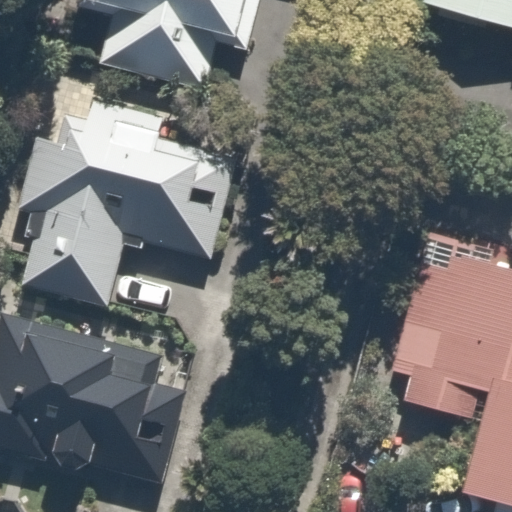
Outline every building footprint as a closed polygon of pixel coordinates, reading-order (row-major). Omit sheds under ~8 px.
[(260,43),(271,0),(97,0),(129,8),(116,57),(230,88),(243,39),(260,43)] [(511,0),(436,0),(434,14),(511,32),(511,0)] [(99,130),(60,117),(52,140),(42,136),(11,231),(42,241),(23,297),(124,330),(153,239),(216,260),(249,159),(104,112),(99,130)] [(448,272),(423,266),(395,367),(413,372),(405,401),(470,419),(478,391),(491,395),(464,493),(511,506),(511,266),(454,251),(448,272)] [(230,378),(0,306),(0,451),(189,511),(230,378)]
